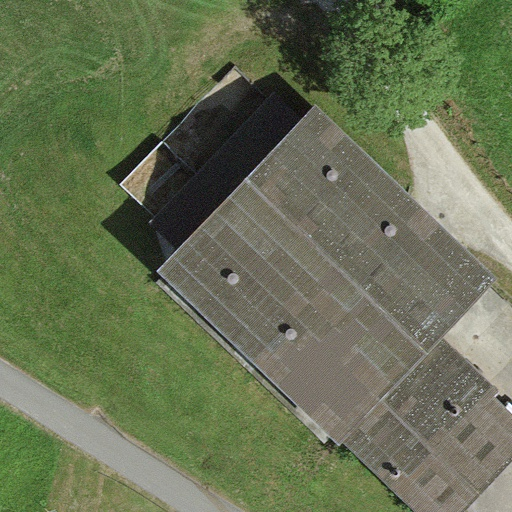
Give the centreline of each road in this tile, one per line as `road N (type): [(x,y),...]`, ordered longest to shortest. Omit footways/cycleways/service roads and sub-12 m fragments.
road 1 (residential): [(511,247),(313,0)]
road 2 (unclassified): [(202,511),(0,382)]
